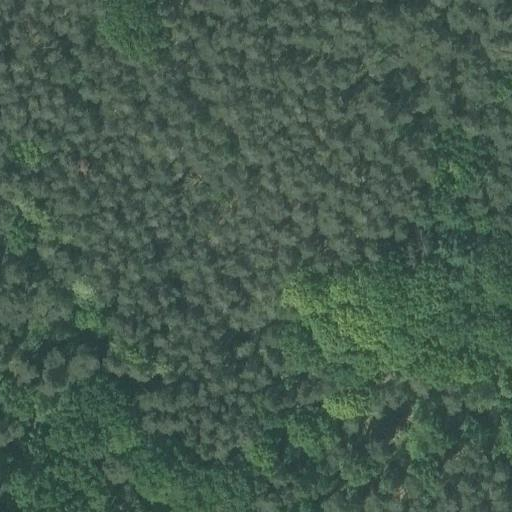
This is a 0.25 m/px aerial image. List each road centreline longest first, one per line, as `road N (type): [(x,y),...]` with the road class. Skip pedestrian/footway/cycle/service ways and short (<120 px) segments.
road 1 (track): [(511,279),(120,511)]
road 2 (track): [(390,0),(511,276)]
